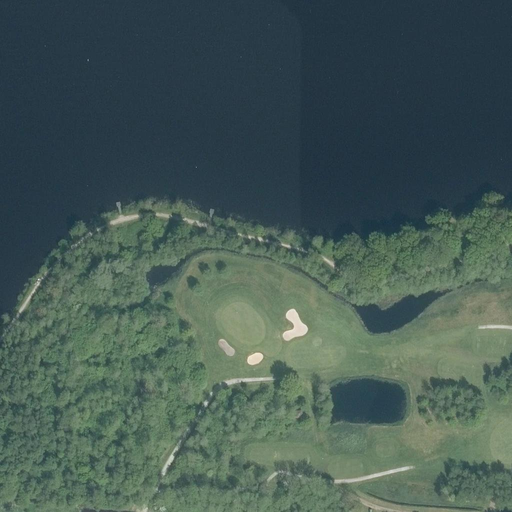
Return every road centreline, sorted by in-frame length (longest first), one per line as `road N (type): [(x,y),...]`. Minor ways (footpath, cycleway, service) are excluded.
road 1 (track): [(151,492),(330,483),(407,469)]
road 2 (track): [(141,511),(215,390),(299,377)]
